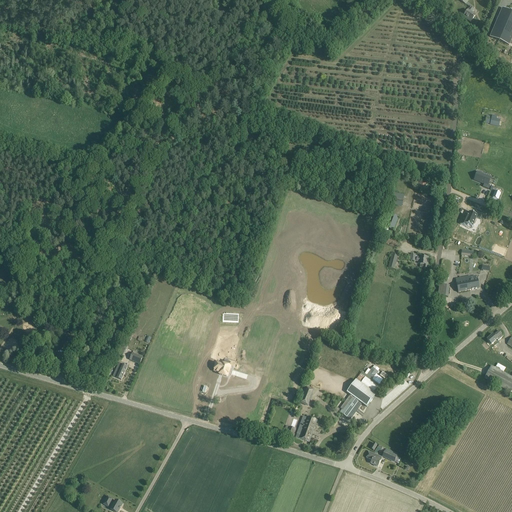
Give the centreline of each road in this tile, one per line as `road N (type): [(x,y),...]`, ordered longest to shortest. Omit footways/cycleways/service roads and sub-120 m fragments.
road 1 (track): [(464,43),(426,375)]
road 2 (tertiary): [(344,467),(368,430),(511,302)]
road 3 (tertiary): [(187,419),(0,365)]
road 4 (tertiary): [(344,467),(187,419)]
road 5 (track): [(124,257),(186,134)]
road 6 (track): [(416,0),(511,84)]
